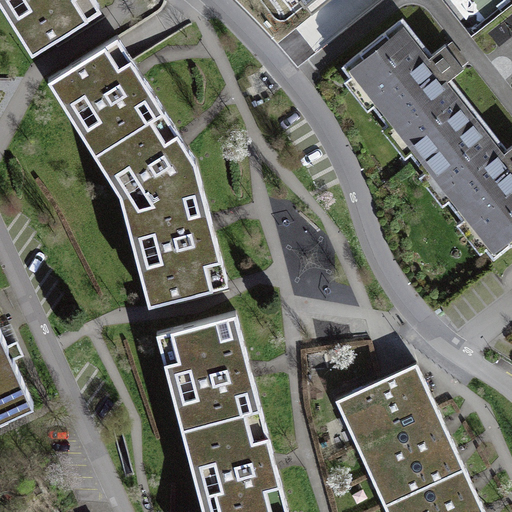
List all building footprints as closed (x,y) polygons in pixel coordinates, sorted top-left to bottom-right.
[(0,0),(0,27),(21,61),(101,12),(93,0),(0,0)] [(342,67),(416,159),(476,111),(451,79),(463,70),(444,46),(432,55),(403,19),(342,67)] [(43,83),(91,159),(163,113),(139,74),(116,38),(43,83)] [(416,159),(495,257),(511,243),(511,145),(507,149),(476,111),(416,159)] [(192,155),(163,113),(91,159),(116,200),(123,238),(208,217),(192,155)] [(208,217),(123,238),(140,305),(225,284),(217,250),(208,217)] [(237,312),(156,333),(180,426),(261,406),(250,361),(237,312)] [(0,421),(34,407),(0,330),(0,421)] [(374,384),(338,400),(349,426),(427,391),(416,365),(374,384)] [(434,407),(427,391),(349,426),(362,455),(440,419),(434,407)] [(289,511),(274,453),(261,406),(180,426),(202,511),(289,511)] [(440,419),(362,455),(373,479),(451,443),(445,431),(440,419)] [(457,457),(451,443),(373,479),(386,506),(463,470),(457,457)] [(463,470),(386,506),(388,511),(452,511),(477,500),(470,484),(463,470)] [(483,511),(477,500),(452,511),(483,511)]
